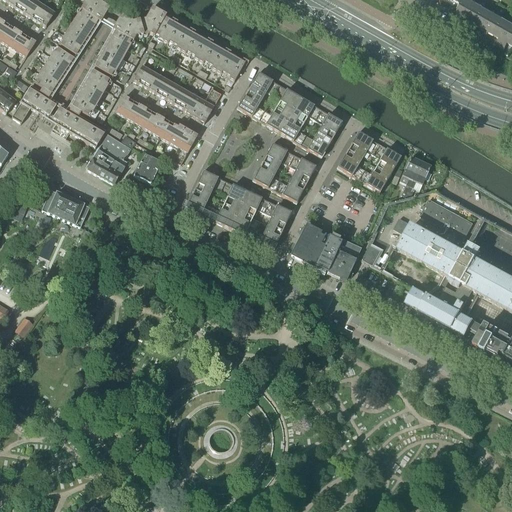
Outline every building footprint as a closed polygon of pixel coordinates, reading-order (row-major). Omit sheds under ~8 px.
[(4,0),(3,3),(11,9),(16,0),(4,0)] [(67,116),(58,111),(52,122),(60,127),(59,130),(95,151),(105,135),(78,119),(80,115),(89,120),(111,82),(111,81),(125,57),(135,39),(149,36),(233,84),(244,66),(164,20),(165,18),(166,18),(151,10),(145,21),(131,25),(120,18),(112,32),(105,28),(100,25),(109,12),(98,4),(96,0),(81,0),(83,8),(56,49),(33,85),(30,90),(19,108),(11,121),(21,126),(29,112),(38,117),(40,115),(46,119),(48,120),(55,109),(53,108),(46,103),(51,96),(61,103),(71,109),(69,113),(67,116)] [(16,0),(11,9),(20,14),(28,0),(16,0)] [(28,0),(20,14),(29,20),(39,5),(30,0),(28,0)] [(457,27),(461,29),(475,4),(468,0),(464,0),(455,16),(461,19),(457,27)] [(69,4),(68,4),(64,12),(67,14),(72,6),(69,4)] [(470,24),(475,27),(485,9),(475,4),(461,29),(465,31),(470,24)] [(29,20),(37,26),(47,10),(39,5),(29,20)] [(476,37),(480,40),(494,14),(485,9),(475,27),(480,30),(476,37)] [(47,10),(37,26),(45,30),(54,15),(47,10)] [(62,14),(52,29),(56,31),(65,16),(62,14)] [(488,35),(493,38),(504,20),(494,14),(480,40),(484,42),(488,35)] [(495,48),(499,50),(511,26),(511,24),(504,20),(493,38),(499,41),(495,48)] [(511,26),(499,50),(503,53),(507,45),(511,48),(511,26)] [(0,39),(0,44),(8,49),(17,34),(8,28),(0,39)] [(8,49),(15,54),(25,39),(17,34),(8,49)] [(25,39),(15,54),(25,60),(35,45),(25,39)] [(41,46),(40,48),(39,51),(42,53),(47,45),(46,45),(45,44),(44,44),(43,45),(42,45),(42,46),(41,46)] [(141,48),(137,57),(140,59),(145,50),(141,48)] [(37,53),(28,68),(31,70),(40,55),(37,53)] [(133,84),(145,91),(154,75),(142,68),(133,84)] [(5,74),(9,76),(13,79),(16,75),(8,69),(5,74)] [(21,78),(24,80),(29,72),(26,70),(21,78)] [(145,91),(155,96),(163,81),(154,75),(145,91)] [(256,80),(247,94),(261,102),(265,95),(272,99),(278,89),(262,79),(263,79),(257,76),(255,79),(256,80)] [(12,85),(20,90),(21,90),(23,86),(15,81),(12,85)] [(155,96),(165,102),(173,86),(163,81),(155,96)] [(165,102),(175,108),(183,92),(173,86),(165,102)] [(275,111),(288,119),(299,101),(292,97),(293,97),(287,93),(287,94),(278,89),(272,99),(280,103),(275,111)] [(175,108),(184,113),(193,98),(183,92),(175,108)] [(204,103),(193,121),(203,127),(204,125),(220,97),(211,92),(204,104),(204,103)] [(242,115),(258,124),(264,114),(257,110),(261,102),(247,94),(238,108),(236,112),(241,115),(242,115)] [(6,97),(0,105),(0,113),(5,117),(15,104),(6,97)] [(185,116),(193,121),(204,103),(193,98),(184,113),(186,114),(185,116)] [(115,115),(127,122),(136,106),(124,99),(115,115)] [(307,119),(314,124),(320,113),(311,108),(312,108),(306,105),(299,101),(288,119),(302,127),(307,119)] [(127,122),(137,128),(146,112),(136,106),(127,122)] [(278,136),(288,119),(275,111),(271,118),(264,114),(258,124),(266,129),(266,130),(271,133),(272,132),(278,136)] [(137,128),(147,133),(156,118),(146,112),(137,128)] [(320,113),(314,124),(321,128),(317,135),(331,144),(339,129),(340,129),(342,126),(336,122),(336,123),(320,113)] [(103,117),(98,125),(101,127),(106,119),(103,117)] [(147,133),(157,139),(166,123),(156,118),(147,133)] [(278,136),(299,149),(305,138),(298,134),(302,127),(288,119),(278,136)] [(157,139),(167,145),(175,129),(166,123),(157,139)] [(105,132),(112,137),(115,132),(108,128),(105,132)] [(167,145),(177,150),(187,133),(178,128),(177,130),(175,129),(167,145)] [(115,132),(112,137),(119,141),(122,137),(115,132)] [(187,133),(177,150),(170,162),(180,168),(197,139),(187,133)] [(305,138),(299,149),(320,161),(331,144),(317,135),(312,143),(305,138)] [(356,139),(347,153),(361,162),(365,154),(373,158),(379,148),(363,139),(363,138),(357,135),(355,139),(356,139)] [(85,172),(96,178),(116,143),(107,137),(85,172)] [(116,143),(96,178),(113,188),(127,165),(123,163),(135,145),(125,138),(120,146),(116,143)] [(269,152),(262,166),(276,173),(280,165),(287,169),(293,159),(274,149),(275,149),(271,147),(268,152),(269,152)] [(387,153),(379,148),(373,158),(380,162),(375,170),(389,178),(400,161),(393,157),(393,156),(387,153)] [(152,156),(147,153),(144,158),(140,166),(139,166),(136,173),(133,180),(150,188),(153,181),(157,174),(154,173),(156,170),(158,165),(149,160),(152,156)] [(342,174),(358,183),(364,173),(357,169),(361,162),(347,153),(339,168),(338,167),(336,171),(341,174),(342,174)] [(311,169),(293,159),(287,169),(295,173),(291,181),(305,188),(312,175),(315,170),(312,168),(311,169)] [(400,198),(404,199),(420,165),(410,160),(399,184),(405,187),(400,198)] [(420,165),(404,199),(405,200),(410,198),(413,193),(411,193),(412,190),(412,191),(419,194),(430,170),(420,165)] [(255,185),(274,195),(279,185),(272,181),(276,173),(262,166),(255,179),(254,178),(251,184),(255,186),(255,185)] [(364,173),(358,183),(366,188),(366,189),(371,192),(372,192),(379,196),(389,178),(375,170),(371,177),(364,173)] [(201,178),(194,193),(208,200),(212,192),(219,195),(224,185),(208,177),(208,176),(202,174),(200,177),(201,178)] [(279,185),(274,195),(292,205),(296,207),(299,202),(298,201),(305,188),(291,181),(287,188),(279,185)] [(223,207),(237,213),(245,195),(239,192),(239,191),(234,189),(233,189),(224,185),(219,195),(227,199),(223,207)] [(41,213),(53,219),(62,198),(56,195),(56,196),(50,193),(41,213)] [(190,214),(207,222),(212,211),(205,208),(208,200),(194,193),(187,206),(184,212),(190,214)] [(245,195),(237,213),(252,220),(256,212),(263,216),(268,205),(245,195)] [(53,219),(66,225),(76,204),(62,198),(53,219)] [(399,221),(393,232),(401,236),(393,250),(445,279),(439,290),(427,300),(419,314),(419,315),(446,330),(447,332),(449,331),(451,332),(464,339),(469,331),(480,337),(473,350),(486,357),(498,363),(501,359),(504,360),(503,361),(511,365),(511,282),(475,263),(481,252),(471,247),(470,246),(464,257),(457,253),(472,226),(428,202),(419,218),(437,228),(431,239),(431,238),(399,221)] [(11,211),(23,217),(27,209),(14,203),(11,211)] [(76,204),(66,225),(80,231),(85,218),(89,210),(83,208),(76,204)] [(267,227),(282,234),(288,221),(291,215),(287,214),(268,205),(263,216),(271,219),(267,227)] [(222,229),(228,232),(237,213),(223,207),(219,215),(212,211),(207,222),(216,226),(216,227),(222,229)] [(237,213),(228,232),(236,235),(236,236),(241,239),(242,238),(251,242),(256,232),(248,228),(252,220),(237,213)] [(256,232),(251,242),(273,253),(282,234),(267,227),(263,235),(256,232)] [(290,259),(313,271),(327,240),(306,229),(290,259)] [(76,249),(82,251),(89,235),(84,232),(76,249)] [(326,277),(334,259),(339,249),(340,246),(339,245),(336,244),(329,241),(327,240),(313,271),(315,272),(313,274),(323,279),(324,276),(326,277)] [(334,259),(326,277),(327,277),(336,281),(351,247),(342,243),(340,246),(339,249),(334,259)] [(351,247),(336,281),(344,285),(345,285),(360,251),(351,247)] [(361,264),(370,269),(372,270),(380,255),(370,249),(368,248),(365,254),(361,264)] [(406,307),(419,314),(427,300),(413,292),(406,307)] [(0,326),(2,323),(8,314),(0,308),(0,326)] [(15,334),(22,339),(31,326),(24,321),(15,334)] [(154,327),(156,340),(169,339),(167,326),(164,326),(160,326),(154,327)]
